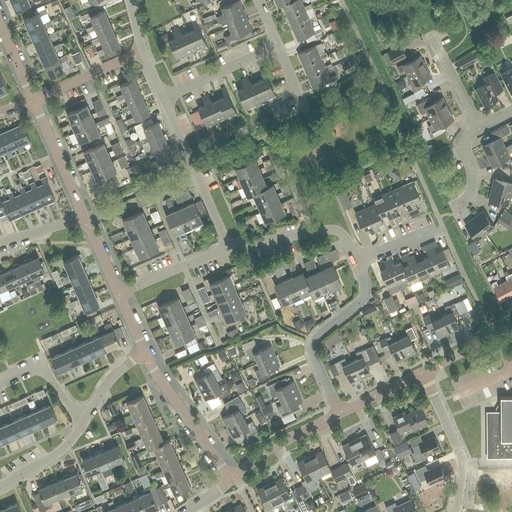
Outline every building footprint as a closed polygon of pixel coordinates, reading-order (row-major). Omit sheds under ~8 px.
[(10,0),(16,12),(30,5),(27,0),(10,0)] [(217,20),(243,10),(239,0),(238,0),(234,2),(221,7),(224,14),(216,17),(217,20)] [(296,0),(283,6),(288,17),(305,10),(306,11),(313,8),(311,4),(304,7),(301,0),(296,0)] [(38,14),(24,20),(29,32),(43,25),(43,24),(40,17),(47,14),(45,9),(37,13),(38,14)] [(243,10),(217,20),(219,24),(226,21),(229,27),(247,19),(243,10)] [(305,10),(288,17),(293,29),(310,21),(311,23),(318,20),(316,16),(309,19),(306,11),(305,10)] [(93,25),(86,29),(88,33),(95,30),(95,29),(109,22),(104,11),(90,17),(93,25)] [(226,41),(234,37),(252,30),(247,19),(229,27),(232,34),(224,37),(226,41)] [(194,29),(188,32),(197,50),(207,46),(195,20),(191,22),(194,29)] [(43,25),(29,32),(34,43),(49,37),(48,36),(45,29),(52,25),(51,21),(43,24),(43,25)] [(310,21),(293,29),(298,41),(315,33),(315,34),(323,31),(321,27),(314,30),(311,23),(310,21)] [(339,28),(335,21),(330,23),(333,31),(339,28)] [(99,37),(91,40),(93,45),(101,41),(100,40),(114,34),(109,22),(95,29),(95,30),(99,37)] [(179,28),(175,29),(187,55),(197,50),(188,32),(182,35),(179,28)] [(175,38),(168,41),(177,59),(187,55),(175,29),(172,31),(175,38)] [(49,37),(34,43),(39,55),(54,49),(53,47),(50,40),(57,37),(56,33),(48,36),(49,37)] [(104,48),(96,52),(98,56),(106,52),(106,51),(119,45),(114,34),(100,40),(101,41),(104,48)] [(169,39),(166,34),(159,37),(162,43),(169,39)] [(218,51),(228,47),(226,41),(215,45),(218,51)] [(54,49),(39,55),(44,66),(59,60),(58,59),(55,52),(62,48),(61,44),(53,47),(54,49)] [(401,45),(388,52),(391,60),(404,53),(401,46),(401,45)] [(94,56),(90,46),(85,48),(90,58),(94,56)] [(316,47),(298,55),(303,66),(320,58),(321,59),(328,56),(326,53),(320,56),(316,47)] [(342,50),(337,52),(339,58),(340,58),(345,56),(342,50)] [(78,52),(71,55),(75,64),(82,61),(78,52)] [(407,76),(426,66),(420,55),(397,67),(400,73),(404,71),(407,76)] [(59,60),(44,66),(50,78),(64,72),(60,63),(68,60),(66,56),(58,59),(59,60)] [(320,58),(303,66),(308,78),(326,70),(326,71),(333,68),(331,64),(324,67),(321,59),(320,58)] [(474,59),(461,65),(463,68),(468,66),(475,62),(474,59)] [(426,66),(407,76),(410,83),(409,83),(414,93),(425,87),(422,82),(432,77),(426,66)] [(511,68),(501,74),(511,92),(511,91),(511,68)] [(264,79),(258,82),(266,100),(276,96),(264,70),(261,72),(264,79)] [(326,70),(308,78),(313,89),(330,82),(331,83),(338,80),(336,76),(329,79),(326,71),(326,70)] [(494,94),(503,89),(495,72),(483,78),(486,84),(477,88),(486,106),(497,100),(494,94)] [(248,78),(244,79),(256,105),(266,100),(258,82),(251,85),(248,78)] [(124,94),(116,97),(118,102),(126,98),(125,97),(139,91),(134,79),(120,85),(124,94)] [(244,88),(238,91),(246,109),(256,105),(244,79),(241,81),(244,88)] [(224,97),(218,100),(226,118),(236,113),(225,88),(221,90),(224,97)] [(129,105),(121,109),(123,113),(131,110),(131,109),(144,102),(139,91),(125,97),(126,98),(129,105)] [(209,95),(205,97),(216,122),(226,118),(218,100),(212,103),(209,95)] [(198,109),(199,111),(206,125),(206,127),(216,122),(205,97),(201,99),(204,106),(198,109)] [(430,118),(448,109),(442,98),(433,103),(430,98),(417,105),(422,114),(427,112),(430,118)] [(71,123),(91,114),(84,99),(72,105),(74,111),(67,114),(71,123)] [(104,109),(102,104),(101,104),(99,100),(92,103),(94,108),(94,107),(97,112),(104,109)] [(134,117),(127,121),(129,124),(136,121),(136,120),(150,114),(144,102),(131,109),(131,110),(134,117)] [(106,114),(105,112),(104,109),(97,112),(99,117),(106,114)] [(444,124),(454,120),(448,109),(430,118),(433,124),(428,126),(431,131),(428,132),(431,138),(447,130),(444,124)] [(199,111),(189,115),(190,117),(196,130),(206,125),(199,111)] [(75,133),(95,124),(91,114),(71,123),(75,133)] [(123,122),(118,125),(121,132),(127,130),(123,122)] [(149,140),(163,134),(158,122),(144,128),(147,137),(140,140),(141,143),(142,145),(149,142),(149,140)] [(22,124),(11,129),(19,147),(17,148),(19,153),(24,151),(22,146),(30,142),(22,124)] [(90,143),(102,138),(99,133),(95,124),(75,133),(79,142),(88,138),(90,143)] [(488,156),(505,147),(500,138),(509,133),(506,126),(492,134),(495,140),(483,146),(488,156)] [(11,129),(0,134),(0,136),(7,152),(6,153),(8,158),(13,156),(11,151),(17,148),(19,147),(11,129)] [(75,133),(69,135),(73,145),(79,142),(75,133)] [(153,149),(145,152),(147,156),(154,153),(154,152),(168,146),(163,134),(149,140),(149,142),(153,149)] [(88,161),(108,153),(104,143),(102,138),(90,143),(93,148),(84,152),(88,161)] [(428,154),(445,145),(442,138),(425,147),(428,154)] [(137,145),(136,142),(135,139),(125,141),(128,149),(137,145)] [(493,166),(510,157),(508,154),(511,152),(511,143),(505,147),(488,156),(493,166)] [(158,160),(150,164),(152,168),(160,164),(160,163),(173,157),(168,146),(154,152),(154,153),(158,160)] [(121,147),(113,150),(116,155),(123,152),(121,147)] [(134,162),(147,156),(145,152),(143,153),(142,153),(139,155),(134,157),(132,157),(134,162)] [(92,171),(112,162),(108,153),(88,161),(92,171)] [(121,169),(129,166),(124,156),(117,160),(121,169)] [(239,178),(259,169),(255,159),(235,168),(239,178)] [(112,162),(92,171),(96,180),(116,171),(112,162)] [(266,171),(274,168),(272,163),(264,167),(266,171)] [(129,176),(140,171),(137,164),(126,169),(129,176)] [(35,168),(38,175),(44,172),(41,165),(35,168)] [(243,187),(263,178),(259,169),(239,178),(243,187)] [(22,173),(25,180),(31,177),(28,171),(22,173)] [(276,172),(269,175),(268,176),(271,180),(278,177),(276,172)] [(37,187),(35,188),(43,205),(54,200),(47,183),(48,182),(46,177),(41,179),(44,184),(37,187)] [(247,196),(273,185),(267,187),(263,178),(243,187),(247,196)] [(510,195),(511,190),(511,183),(495,179),(492,190),(510,195)] [(25,192),(24,193),(32,210),(43,205),(35,188),(37,187),(35,182),(30,184),(32,189),(25,192)] [(418,200),(421,199),(413,182),(403,186),(413,210),(417,208),(415,203),(419,202),(418,200)] [(24,193),(25,192),(21,183),(17,185),(21,194),(14,197),(13,198),(21,215),(32,210),(24,193)] [(257,203),(277,194),(273,185),(247,196),(253,194),(257,203)] [(409,212),(413,210),(403,186),(393,191),(400,208),(406,205),(409,212)] [(13,198),(14,197),(12,192),(10,188),(6,190),(10,199),(2,203),(6,213),(9,220),(21,215),(13,198)] [(189,189),(179,194),(182,201),(192,197),(189,189)] [(507,205),(510,195),(492,190),(489,200),(507,205)] [(395,210),(400,208),(393,191),(383,195),(396,224),(402,222),(399,216),(397,217),(395,210)] [(149,192),(145,194),(149,203),(153,201),(149,192)] [(352,206),(347,193),(346,192),(339,195),(345,209),(352,206)] [(261,212),(281,203),(277,194),(257,203),(261,212)] [(396,225),(396,224),(383,195),(373,199),(375,204),(376,204),(381,216),(387,214),(389,220),(392,227),(396,225)] [(294,198),(286,201),(291,210),(298,207),(294,198)] [(193,227),(203,223),(198,211),(202,209),(198,200),(184,206),(193,227)] [(265,221),(285,212),(281,203),(261,212),(265,221)] [(384,222),(381,216),(376,204),(375,204),(365,209),(376,233),(380,231),(377,224),(384,222)] [(184,231),(193,227),(184,206),(175,210),(184,231)] [(372,234),(376,233),(365,209),(355,213),(363,231),(369,228),(372,234)] [(175,235),(184,231),(175,210),(166,214),(175,235)] [(511,220),(511,214),(505,210),(501,216),(511,222),(511,220)] [(127,229),(147,220),(143,212),(123,220),(127,229)] [(485,233),(494,227),(483,212),(474,219),(485,233)] [(511,222),(501,216),(497,222),(507,228),(511,222)] [(476,240),(485,233),(474,219),(465,225),(476,240)] [(131,239),(151,230),(147,220),(127,229),(131,239)] [(135,248),(155,239),(151,230),(131,239),(135,248)] [(169,238),(162,241),(164,247),(172,244),(169,238)] [(139,257),(159,249),(155,239),(135,248),(139,257)] [(435,241),(428,244),(441,272),(451,268),(443,251),(437,253),(434,247),(437,246),(435,241)] [(474,241),(467,244),(472,255),(479,252),(474,241)] [(428,244),(421,248),(423,252),(426,250),(429,257),(423,259),(431,277),(441,272),(428,244)] [(320,262),(324,260),(330,258),(327,252),(318,257),(320,262)] [(403,256),(401,257),(403,262),(407,260),(406,259),(410,257),(408,253),(403,256)] [(80,254),(63,261),(69,274),(83,267),(80,261),(83,260),(80,254)] [(404,268),(401,262),(395,265),(391,256),(387,258),(398,284),(401,290),(411,285),(408,280),(409,280),(403,268),(404,268)] [(414,256),(410,257),(421,281),(431,277),(423,259),(417,262),(414,256)] [(30,258),(24,261),(25,263),(32,277),(36,287),(41,285),(37,275),(42,272),(44,277),(50,274),(44,261),(40,262),(38,257),(31,260),(30,258)] [(404,268),(403,268),(409,280),(408,280),(411,285),(421,281),(410,257),(406,259),(407,260),(409,265),(404,268)] [(387,269),(381,271),(391,294),(401,290),(398,284),(387,258),(385,258),(387,261),(384,262),(387,269)] [(19,283),(32,277),(25,263),(18,266),(17,264),(12,266),(13,268),(19,283)] [(85,266),(83,267),(69,274),(74,286),(88,280),(86,273),(88,272),(85,266)] [(278,268),(282,275),(286,273),(283,266),(278,268)] [(332,290),(342,286),(332,266),(323,270),(332,290)] [(7,288),(19,283),(13,268),(6,271),(5,269),(0,271),(0,272),(1,274),(7,288)] [(57,270),(52,272),(55,280),(60,278),(57,270)] [(323,294),(332,290),(323,270),(314,274),(323,294)] [(305,278),(302,272),(293,276),(302,296),(311,292),(305,278)] [(314,298),(323,294),(314,274),(305,278),(311,292),(314,298)] [(459,274),(451,277),(454,285),(462,281),(459,274)] [(214,293),(233,284),(229,275),(210,284),(214,293)] [(507,280),(503,283),(510,297),(511,295),(511,280),(509,275),(505,277),(507,280)] [(293,300),(302,296),(293,276),(284,280),(293,300)] [(60,278),(55,280),(58,287),(63,285),(60,278)] [(91,279),(88,280),(74,286),(79,298),(94,292),(91,285),(93,284),(91,279)] [(284,305),(293,300),(284,280),(274,285),(284,305)] [(496,281),(492,283),(494,287),(501,301),(510,297),(503,283),(498,285),(496,281)] [(38,292),(36,287),(33,282),(29,284),(30,290),(28,291),(31,295),(38,292)] [(36,287),(38,292),(46,289),(43,284),(41,285),(36,287)] [(218,302),(238,294),(233,284),(214,293),(218,302)] [(459,294),(465,291),(461,284),(456,286),(459,294)] [(186,300),(193,297),(189,287),(181,290),(186,300)] [(201,299),(208,296),(206,291),(204,287),(197,290),(199,294),(201,299)] [(96,291),(94,292),(79,298),(85,311),(84,311),(85,316),(95,312),(93,307),(99,305),(96,298),(98,296),(96,291)] [(423,293),(417,296),(420,303),(426,300),(423,293)] [(209,317),(242,303),(238,294),(218,302),(220,307),(215,310),(214,309),(207,312),(209,317)] [(12,298),(14,303),(21,300),(19,295),(12,298)] [(67,295),(62,297),(65,304),(70,302),(67,295)] [(391,296),(383,299),(389,313),(397,310),(391,296)] [(415,296),(406,300),(408,304),(417,300),(415,296)] [(6,307),(14,303),(12,298),(4,302),(6,307)] [(163,316),(183,307),(178,298),(159,307),(163,316)] [(65,304),(68,312),(73,310),(72,307),(77,305),(75,300),(70,302),(65,304)] [(417,300),(408,304),(409,308),(418,304),(417,300)] [(463,300),(455,304),(460,314),(468,311),(463,300)] [(209,317),(211,322),(219,319),(217,315),(222,312),(226,321),(246,312),(242,303),(209,317)] [(442,317),(450,333),(460,329),(455,318),(460,315),(460,314),(455,304),(445,309),(447,314),(442,317)] [(365,318),(377,312),(374,306),(362,311),(365,318)] [(167,325),(187,316),(183,307),(163,316),(167,325)] [(196,323),(204,319),(202,315),(194,318),(196,323)] [(171,334),(191,325),(187,316),(167,325),(171,334)] [(450,333),(442,317),(432,321),(429,316),(424,318),(429,329),(434,327),(440,338),(450,333)] [(87,326),(95,323),(93,318),(85,321),(87,326)] [(293,323),(297,330),(304,326),(299,319),(293,323)] [(306,329),(315,325),(312,319),(304,322),(306,329)] [(75,325),(67,329),(70,333),(77,330),(75,325)] [(198,342),(197,340),(195,335),(191,325),(171,334),(175,344),(183,340),(186,348),(198,342)] [(411,341),(417,338),(412,327),(406,330),(409,336),(399,340),(406,357),(416,353),(411,341)] [(101,336),(107,350),(113,347),(114,349),(121,346),(117,339),(122,337),(118,328),(101,336)] [(67,329),(60,332),(62,337),(70,333),(67,329)] [(235,329),(227,333),(229,339),(238,335),(235,329)] [(371,332),(368,333),(373,345),(376,343),(371,332)] [(43,339),(45,344),(58,339),(55,334),(43,339)] [(101,336),(89,341),(95,355),(101,352),(102,355),(108,352),(107,350),(101,336)] [(406,357),(399,340),(392,343),(390,337),(380,341),(385,353),(391,350),(396,362),(406,357)] [(258,363),(275,356),(271,346),(259,351),(254,340),(244,344),(251,360),(256,358),(258,363)] [(89,341),(76,347),(83,361),(89,358),(90,360),(96,358),(95,355),(89,341)] [(76,347),(64,352),(70,367),(77,363),(78,365),(84,363),(83,361),(76,347)] [(358,359),(353,362),(361,379),(371,374),(366,362),(371,360),(366,349),(360,352),(355,354),(358,359)] [(225,351),(220,354),(224,361),(229,358),(225,351)] [(64,352),(51,358),(58,372),(64,369),(65,371),(71,369),(70,367),(64,352)] [(328,353),(323,356),(326,362),(331,359),(328,353)] [(275,356),(258,363),(261,369),(255,372),(260,381),(270,377),(268,371),(280,366),(275,356)] [(345,359),(335,363),(340,374),(345,372),(351,383),(361,379),(353,362),(347,364),(345,359)] [(219,373),(216,369),(217,369),(214,363),(203,369),(206,375),(195,381),(200,390),(217,381),(214,376),(219,373)] [(217,381),(200,390),(205,400),(217,394),(220,399),(231,393),(225,384),(220,387),(217,381)] [(280,400),(297,392),(293,382),(281,387),(279,381),(268,386),(272,396),(278,394),(280,400)] [(236,386),(240,394),(248,389),(244,382),(236,386)] [(38,398),(45,395),(43,390),(35,393),(38,398)] [(283,405),(277,408),(282,418),(293,413),(290,407),(302,402),(297,392),(280,400),(283,405)] [(131,415),(149,408),(143,396),(126,403),(131,415)] [(227,428),(244,418),(241,413),(246,410),(238,396),(224,403),(230,414),(221,418),(227,428)] [(26,397),(18,401),(21,406),(28,403),(26,397)] [(511,397),(500,398),(500,412),(493,412),(493,458),(511,458),(511,397)] [(18,401),(11,404),(13,409),(21,406),(18,401)] [(108,406),(109,409),(112,416),(118,413),(117,410),(120,408),(118,403),(114,405),(114,403),(108,406)] [(50,405),(37,410),(44,425),(51,422),(52,424),(57,422),(50,405)] [(137,427),(154,419),(149,408),(131,415),(137,427)] [(413,431),(428,424),(421,408),(406,414),(405,411),(392,417),(397,429),(389,434),(393,444),(402,440),(399,434),(412,428),(413,431)] [(109,409),(104,411),(107,418),(112,416),(109,409)] [(37,410),(25,416),(32,431),(38,428),(39,430),(45,427),(44,425),(37,410)] [(262,415),(257,418),(261,425),(266,422),(262,415)] [(25,416),(13,421),(20,436),(26,433),(27,435),(33,433),(32,431),(25,416)] [(244,418),(227,428),(232,438),(245,431),(250,441),(260,435),(252,421),(247,424),(244,418)] [(142,438),(159,430),(154,419),(137,427),(142,438)] [(13,421),(1,427),(7,441),(14,439),(15,441),(21,438),(20,436),(13,421)] [(8,443),(7,441),(1,427),(0,426),(0,444),(2,444),(3,446),(8,443)] [(164,442),(159,430),(142,438),(147,450),(153,448),(152,447),(164,442)] [(379,463),(384,461),(379,449),(374,451),(366,434),(354,440),(364,460),(375,455),(379,463)] [(425,456),(440,449),(434,437),(412,448),(414,453),(411,454),(416,464),(426,459),(425,456)] [(158,459),(175,451),(170,439),(164,442),(152,447),(153,448),(158,459)] [(352,466),(364,460),(354,440),(342,446),(352,466)] [(134,442),(126,445),(128,450),(136,447),(134,442)] [(404,443),(392,449),(397,459),(409,453),(404,443)] [(123,469),(128,468),(125,460),(124,460),(118,446),(106,451),(112,465),(113,465),(120,462),(123,469)] [(116,473),(113,465),(112,465),(106,451),(94,456),(100,470),(101,469),(108,467),(111,474),(116,473)] [(163,470),(180,463),(175,451),(158,459),(163,470)] [(319,477),(331,471),(321,451),(309,457),(319,477)] [(138,455),(132,457),(137,468),(143,466),(138,455)] [(105,477),(101,469),(100,470),(94,456),(82,461),(84,466),(88,475),(97,471),(100,479),(105,477)] [(313,480),(319,477),(309,457),(297,463),(305,480),(301,482),(303,486),(298,488),(303,499),(308,496),(307,493),(316,488),(316,485),(313,480)] [(164,484),(186,475),(180,463),(163,470),(163,471),(154,474),(156,479),(165,476),(168,482),(164,484)] [(346,477),(351,475),(346,464),(340,466),(346,477)] [(346,477),(340,466),(331,471),(336,482),(346,477)] [(429,485),(445,477),(439,466),(417,476),(419,482),(426,479),(429,485)] [(144,467),(137,470),(139,476),(146,473),(144,467)] [(500,486),(495,471),(488,473),(493,489),(500,486)] [(84,492),(82,488),(76,473),(69,476),(68,474),(62,476),(63,479),(64,479),(70,493),(72,499),(76,497),(76,496),(84,492)] [(413,489),(418,487),(412,473),(407,475),(413,489)] [(153,486),(161,504),(168,501),(163,490),(170,487),(173,494),(191,486),(186,475),(164,484),(155,488),(154,486),(153,486)] [(279,504),(291,498),(281,478),(269,484),(279,504)] [(57,498),(70,493),(64,479),(63,479),(57,481),(56,479),(50,482),(51,484),(57,498)] [(135,492),(130,482),(124,485),(129,495),(135,492)] [(40,492),(34,494),(32,495),(37,507),(44,504),(47,509),(52,507),(50,501),(57,498),(51,484),(44,487),(43,484),(37,487),(40,492)] [(267,510),(279,504),(269,484),(257,490),(267,510)] [(352,489),(357,499),(367,494),(363,484),(352,489)] [(157,506),(161,504),(153,486),(144,490),(145,493),(138,497),(144,511),(148,511),(158,508),(157,506)] [(120,487),(114,489),(116,495),(122,493),(120,487)] [(297,502),(303,499),(298,488),(292,491),(297,502)] [(130,511),(144,511),(138,497),(126,502),(130,511)] [(303,499),(298,502),(301,508),(306,505),(303,499)] [(416,511),(410,500),(397,506),(395,502),(385,507),(387,511),(416,511)] [(117,511),(115,507),(112,501),(108,504),(110,509),(104,511),(101,506),(96,509),(97,511),(117,511)] [(130,511),(126,502),(115,507),(117,511),(130,511)] [(20,511),(16,503),(4,508),(6,511),(20,511)]
